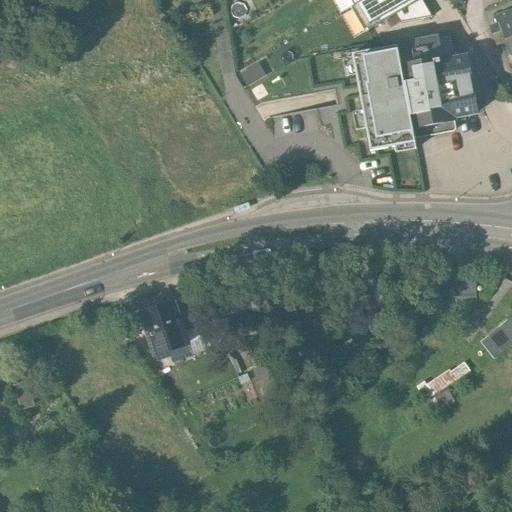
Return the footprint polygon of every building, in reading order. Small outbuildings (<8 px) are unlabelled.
[(422,0),(366,0),(354,7),(368,31),(422,0)] [(511,56),(511,11),(497,17),(501,27),(508,46),(511,56)] [(469,27),(405,39),(419,123),(487,111),(469,27)] [(496,50),(508,46),(501,27),(489,31),(496,50)] [(419,123),(405,39),(356,48),(374,156),(423,148),(419,123)] [(476,310),(476,279),(444,279),(444,300),(456,300),(456,310),(476,310)] [(173,306),(139,316),(151,354),(184,344),(182,336),(176,318),(173,306)] [(189,315),(176,318),(182,336),(194,332),(189,315)] [(479,345),(493,363),(511,348),(511,324),(509,321),(479,345)] [(426,388),(433,398),(470,374),(465,365),(450,375),(449,373),(426,388)] [(30,383),(15,388),(27,418),(39,409),(30,383)] [(454,404),(448,392),(435,400),(441,411),(454,404)] [(376,511),(378,511),(369,495),(350,504),(354,511),(376,511)]
